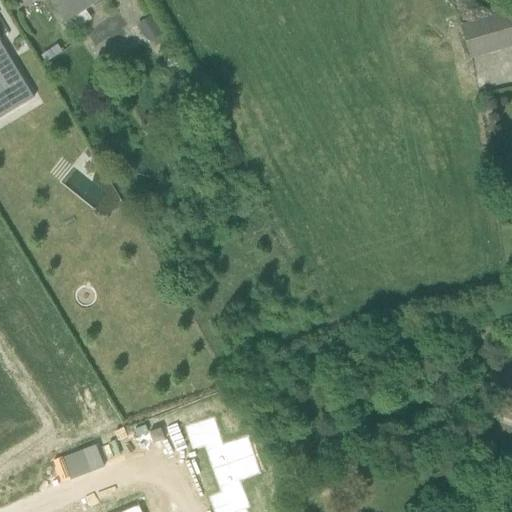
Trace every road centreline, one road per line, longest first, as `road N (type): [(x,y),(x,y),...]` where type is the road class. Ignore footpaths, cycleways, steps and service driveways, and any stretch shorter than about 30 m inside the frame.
road 1 (residential): [(89,479),(0,338)]
road 2 (residential): [(182,511),(167,468),(151,461),(89,479)]
